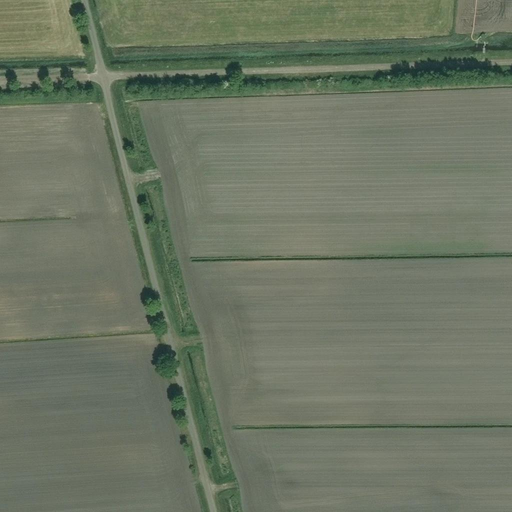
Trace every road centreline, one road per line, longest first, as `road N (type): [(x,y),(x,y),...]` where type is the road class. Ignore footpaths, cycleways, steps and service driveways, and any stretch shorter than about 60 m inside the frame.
road 1 (unclassified): [(214,511),(103,77)]
road 2 (unclassified): [(103,77),(511,63)]
